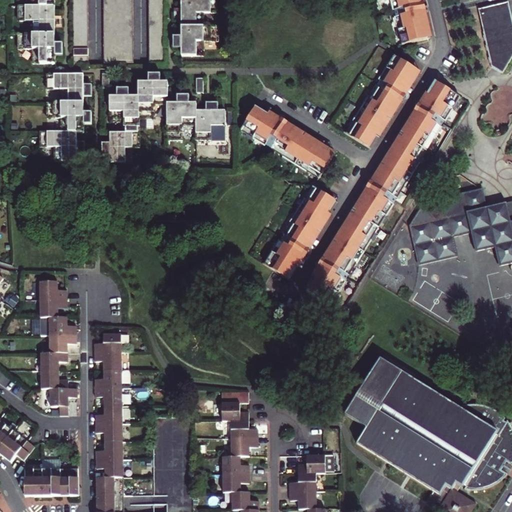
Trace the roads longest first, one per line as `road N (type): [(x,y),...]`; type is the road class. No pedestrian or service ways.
road 1 (residential): [(433,0),(444,50),(284,302)]
road 2 (residential): [(84,422),(86,296)]
